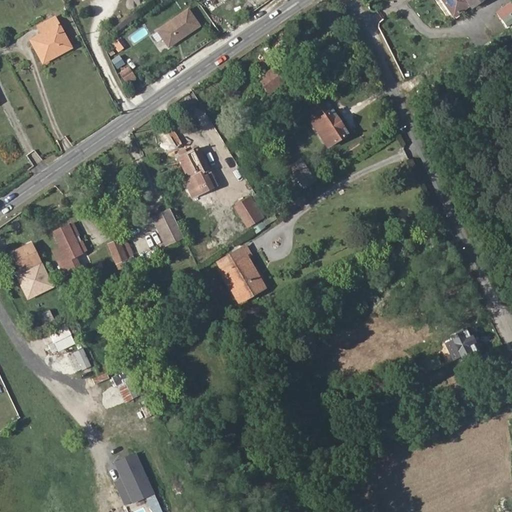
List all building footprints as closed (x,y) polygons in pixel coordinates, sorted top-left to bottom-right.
[(439,0),(452,18),(469,6),(471,9),(485,0),(439,0)] [(505,27),(511,23),(511,2),(496,11),(505,27)] [(185,10),(155,31),(166,47),(197,26),(185,10)] [(55,17),(39,26),(43,34),(46,40),(35,47),(44,63),(72,47),(55,17)] [(43,34),(31,41),(35,47),(46,40),(43,34)] [(121,64),(116,57),(109,61),(114,68),(121,64)] [(135,76),(129,68),(118,75),(124,84),(135,76)] [(282,85),(272,70),(257,80),(268,96),(282,85)] [(347,134),(331,110),(328,112),(322,101),(304,113),(326,148),(347,134)] [(218,131),(208,135),(212,146),(222,143),(218,131)] [(209,184),(202,170),(197,173),(186,149),(176,154),(184,172),(180,174),(189,194),(209,184)] [(302,190),(314,182),(303,163),(300,159),(289,166),(302,190)] [(251,199),(236,208),(247,228),(263,218),(251,199)] [(202,209),(205,215),(215,210),(212,204),(202,209)] [(166,246),(181,239),(167,209),(151,217),(166,246)] [(74,256),(82,252),(77,242),(76,242),(67,225),(52,232),(59,247),(52,250),(64,274),(79,266),(74,256)] [(117,238),(108,242),(117,260),(126,256),(120,243),(117,238)] [(126,256),(117,260),(120,267),(134,259),(125,240),(120,243),(126,256)] [(117,260),(108,242),(107,243),(116,261),(117,260)] [(11,252),(23,277),(42,267),(30,243),(11,252)] [(245,246),(218,262),(223,270),(221,271),(239,302),(265,287),(247,255),(250,253),(245,246)] [(156,247),(144,255),(147,261),(160,253),(156,247)] [(50,277),(43,279),(46,286),(52,284),(50,277)] [(48,311),(39,315),(44,324),(53,320),(48,311)] [(52,343),(71,334),(65,323),(47,331),(52,343)] [(451,337),(463,362),(468,359),(466,354),(475,350),(472,344),(475,342),(471,336),(469,337),(465,330),(451,337)] [(433,387),(441,403),(465,391),(457,375),(433,387)] [(113,463),(132,502),(151,493),(133,454),(113,463)]
